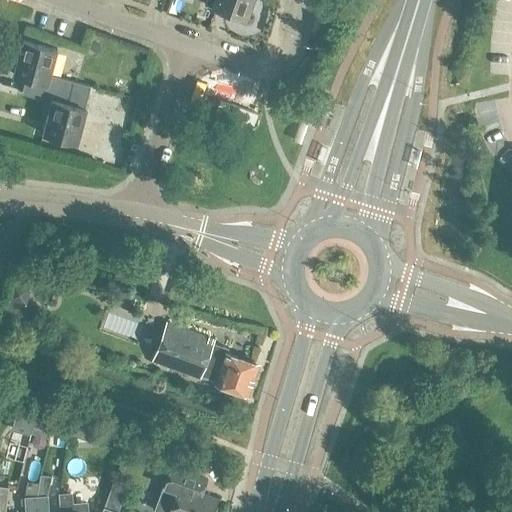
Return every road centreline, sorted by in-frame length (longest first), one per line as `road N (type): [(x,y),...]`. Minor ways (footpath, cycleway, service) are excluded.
road 1 (tertiary): [(413,17),(340,222)]
road 2 (tertiary): [(378,230),(413,17)]
road 3 (tertiary): [(319,302),(271,483),(273,511)]
road 4 (tertiary): [(280,511),(296,487),(346,311)]
road 5 (residential): [(139,213),(191,45)]
road 6 (residential): [(191,45),(251,67),(276,66),(293,50),(307,0)]
road 7 (tertiary): [(296,251),(139,213)]
road 8 (tertiary): [(139,213),(0,198)]
road 9 (residential): [(191,45),(63,0)]
road 10 (unclassified): [(511,320),(394,280)]
